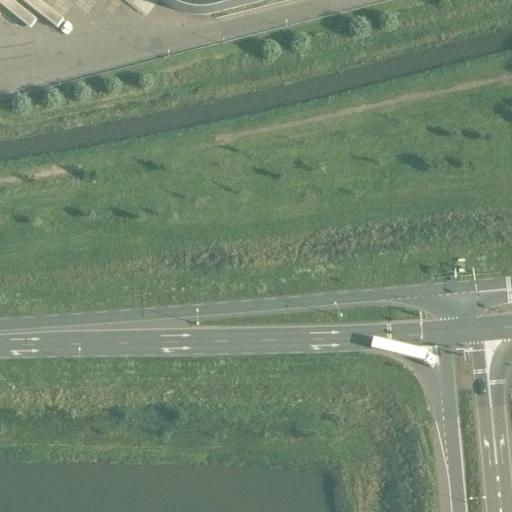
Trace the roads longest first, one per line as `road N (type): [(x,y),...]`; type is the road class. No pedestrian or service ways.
road 1 (secondary): [(460,288),(0,325)]
road 2 (secondary): [(0,351),(444,339)]
road 3 (motorway): [(508,511),(491,335)]
road 4 (motorway): [(444,339),(459,511)]
